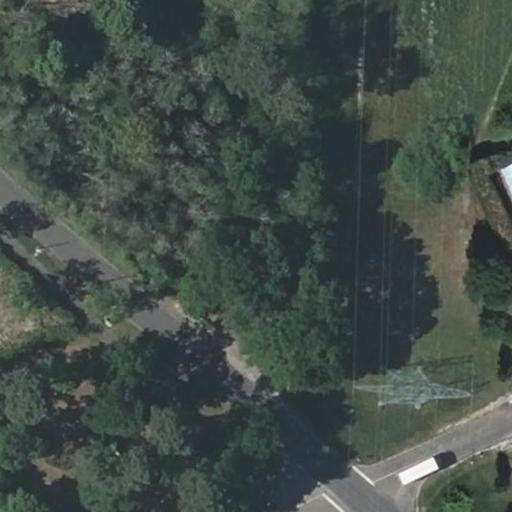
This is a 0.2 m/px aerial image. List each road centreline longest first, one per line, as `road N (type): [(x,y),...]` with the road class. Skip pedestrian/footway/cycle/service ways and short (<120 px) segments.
road 1 (tertiary): [(348,487),(0,179)]
road 2 (residential): [(348,487),(511,415)]
